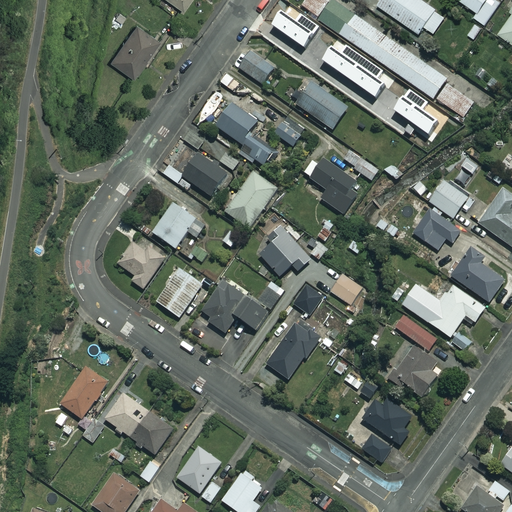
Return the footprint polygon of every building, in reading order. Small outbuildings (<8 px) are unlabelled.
[(169,0),(183,9),(189,0),(169,0)] [(436,99),(446,84),(449,80),(334,0),(331,4),(325,0),(307,0),(303,6),(321,19),(320,21),(435,100),(436,99)] [(440,18),(443,14),(423,0),(382,0),(379,6),(421,35),(426,27),(435,34),(444,21),(440,18)] [(486,25),(503,1),(501,0),(459,0),(479,13),(476,18),(486,25)] [(340,45),(292,11),(274,38),(321,72),(340,45)] [(511,12),(511,17),(500,35),(511,43),(511,12)] [(133,77),(154,48),(129,30),(108,59),(133,77)] [(359,62),(342,49),(335,59),(351,72),(359,62)] [(277,67),(252,51),(240,69),(265,85),(277,67)] [(297,89),(292,97),(299,102),(297,105),(334,130),(349,108),(312,83),(304,94),(297,89)] [(446,84),(436,99),(464,119),(475,103),(446,84)] [(264,170),(275,154),(256,140),(258,136),(252,132),(258,123),(233,105),(217,126),(246,147),(241,154),(264,170)] [(302,135),(284,123),(276,135),(294,147),(302,135)] [(380,171),(352,152),(345,162),(373,182),(380,171)] [(219,167),(221,164),(215,160),(213,163),(200,154),(185,176),(170,166),(165,175),(188,191),(193,184),(213,198),(229,174),(219,167)] [(363,178),(331,154),(327,160),(325,158),(320,166),(314,162),(305,174),(313,180),(307,189),(346,216),(360,195),(354,191),(363,178)] [(480,167),(468,158),(461,167),(473,175),(480,167)] [(403,174),(393,165),(387,171),(397,181),(403,174)] [(280,190),(255,172),(226,212),(251,230),(280,190)] [(470,199),(444,182),(430,203),(456,220),(470,199)] [(511,190),(510,190),(485,225),(511,243),(511,190)] [(208,224),(176,202),(154,233),(177,250),(189,232),(198,239),(208,224)] [(461,231),(431,210),(415,234),(439,251),(447,239),(453,243),(461,231)] [(298,274),(313,260),(282,227),(267,240),(272,245),(261,256),(281,277),(292,267),(298,274)] [(240,237),(230,231),(223,242),(233,248),(240,237)] [(147,252),(134,244),(121,266),(137,276),(133,282),(147,291),(166,258),(149,248),(147,252)] [(486,257),(473,249),(453,277),(490,303),(505,281),(481,264),(486,257)] [(204,285),(181,269),(158,302),(181,318),(204,285)] [(364,290),(343,275),(332,292),(352,307),(364,290)] [(260,300),(229,278),(207,309),(216,315),(214,319),(231,331),(243,314),(261,327),(284,293),(272,284),(260,300)] [(324,297),(308,286),(294,304),(311,316),(324,297)] [(442,302),(417,286),(403,306),(451,338),(466,317),(476,323),(486,308),(453,286),(442,302)] [(438,339),(405,316),(396,328),(430,351),(438,339)] [(310,333),(296,324),(267,364),(290,381),(307,358),(308,359),(323,338),(311,330),(310,333)] [(473,342),(459,333),(452,343),(466,352),(473,342)] [(437,364),(412,345),(387,377),(399,385),(402,380),(424,397),(438,377),(431,371),(437,364)] [(111,382),(89,366),(61,403),(83,420),(111,382)] [(364,384),(349,374),(345,380),(360,391),(364,384)] [(378,388),(370,382),(360,395),(368,401),(378,388)] [(175,430),(125,394),(107,420),(157,456),(175,430)] [(412,417),(390,402),(385,409),(377,403),(365,420),(400,445),(409,433),(404,430),(412,417)] [(71,454),(84,436),(66,423),(62,428),(65,431),(60,437),(67,442),(63,448),(71,454)] [(392,448),(374,435),(363,450),(382,463),(392,448)] [(223,463),(200,445),(177,477),(200,494),(223,463)] [(116,449),(111,455),(122,464),(127,457),(116,449)] [(511,450),(502,465),(511,472),(511,450)] [(163,466),(153,459),(141,477),(151,484),(163,466)] [(265,487),(244,472),(223,501),(238,511),(257,511),(262,506),(255,500),(265,487)] [(126,511),(141,491),(116,474),(93,505),(102,511),(126,511)] [(505,502),(511,493),(496,482),(490,491),(492,493),(490,496),(496,500),(498,497),(505,502)] [(222,489),(214,483),(204,498),(212,504),(222,489)] [(490,496),(478,487),(462,510),(465,511),(500,511),(505,506),(496,500),(490,496)] [(177,511),(161,500),(152,511),(196,511),(185,504),(179,511),(177,511)] [(266,511),(295,511),(277,500),(275,503),(273,502),(266,511)]
